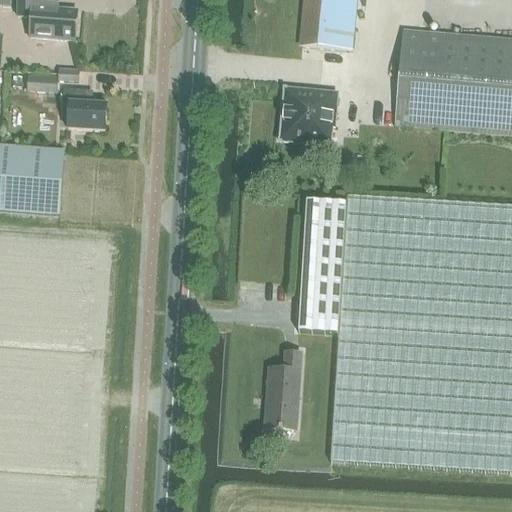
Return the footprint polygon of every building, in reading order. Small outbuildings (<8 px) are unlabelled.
[(0,0),(0,10),(10,12),(11,0),(0,0)] [(30,23),(28,43),(75,48),(79,14),(59,12),(60,0),(17,0),(16,21),(30,23)] [(306,0),(302,47),(353,52),(356,21),(355,21),(357,0),(306,0)] [(511,46),(399,37),(393,104),(391,127),(511,136),(511,46)] [(57,71),(57,82),(77,82),(77,72),(57,71)] [(57,94),(57,82),(30,81),(30,93),(57,94)] [(285,90),(279,143),(330,148),(332,132),(334,132),(338,95),(285,90)] [(63,92),(62,116),(69,116),(68,131),(105,133),(106,108),(85,106),(86,94),(63,92)] [(0,213),(60,218),(65,153),(0,148),(0,213)] [(335,174),(334,189),(349,190),(350,175),(335,174)] [(305,221),(298,335),(324,337),(338,338),(330,465),(511,476),(511,210),(446,207),(346,200),(346,206),(306,204),(305,221)] [(300,356),(286,355),(285,372),(270,371),(266,429),(295,431),(300,356)]
